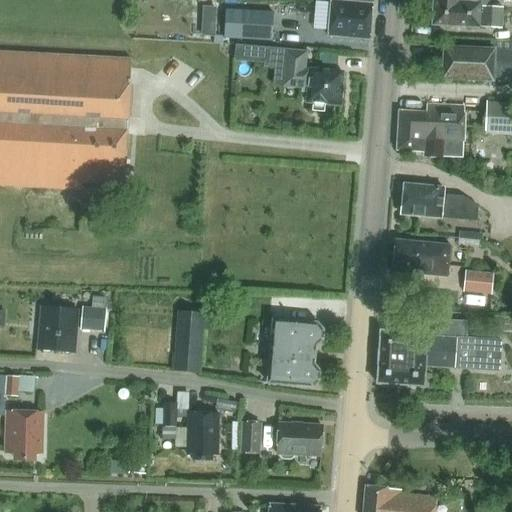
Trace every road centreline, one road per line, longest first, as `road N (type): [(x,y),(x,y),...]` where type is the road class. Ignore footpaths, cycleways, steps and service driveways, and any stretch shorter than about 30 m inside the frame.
road 1 (tertiary): [(355,402),(389,0)]
road 2 (residential): [(355,402),(75,365),(0,363)]
road 3 (residential): [(344,500),(0,487)]
road 4 (residential): [(352,438),(511,444)]
